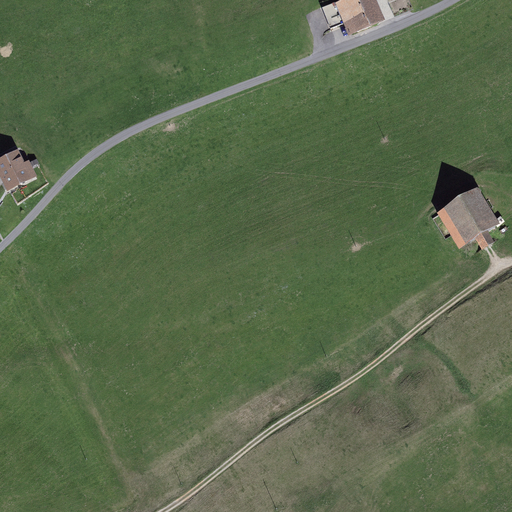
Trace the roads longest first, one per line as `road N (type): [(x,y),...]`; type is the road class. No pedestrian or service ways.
road 1 (unclassified): [(452,0),(106,145),(0,248)]
road 2 (track): [(164,511),(511,260)]
